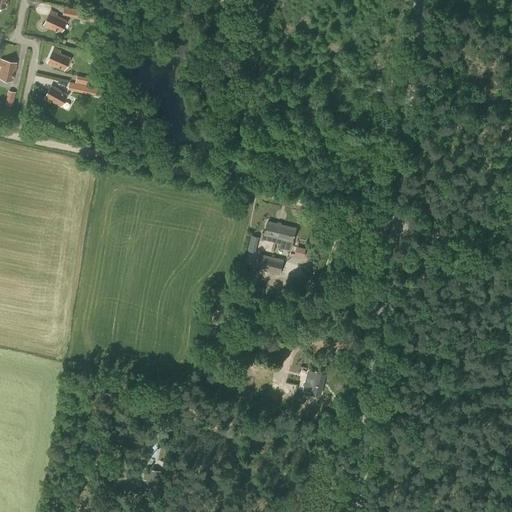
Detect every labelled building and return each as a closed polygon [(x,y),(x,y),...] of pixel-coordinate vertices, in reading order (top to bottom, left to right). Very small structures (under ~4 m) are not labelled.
[(76,18),(78,10),(64,7),(62,15),(76,18)] [(61,32),(66,20),(56,15),(57,13),(51,10),(44,24),(61,32)] [(64,69),(70,58),(59,53),(60,51),(54,48),(48,62),(64,69)] [(0,77),(12,80),(16,63),(1,59),(0,64),(0,65),(2,66),(0,75),(0,77)] [(89,85),(90,78),(77,75),(75,82),(89,85)] [(87,94),(88,86),(75,83),(73,90),(87,94)] [(61,105),(67,95),(51,86),(44,99),(50,102),(51,100),(61,105)] [(13,106),(16,92),(8,90),(5,104),(13,106)] [(293,241),(296,228),(268,222),(265,234),(262,233),(261,238),(277,242),(277,244),(279,247),(290,250),(291,248),(293,241)] [(280,275),(284,259),(259,253),(256,269),(280,275)] [(321,394),(326,374),(308,370),(303,390),(321,394)] [(291,397),(294,387),(271,382),(267,397),(277,399),(278,394),(291,397)] [(153,484),(156,469),(145,467),(142,482),(153,484)]
